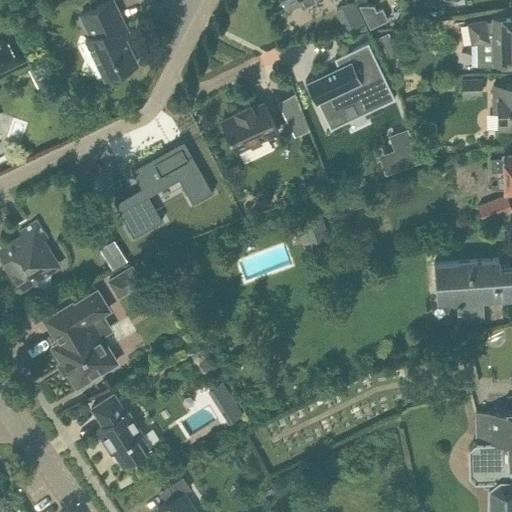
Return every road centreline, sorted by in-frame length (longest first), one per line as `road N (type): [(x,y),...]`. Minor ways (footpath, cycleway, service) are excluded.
road 1 (residential): [(0,179),(149,107),(212,0)]
road 2 (residential): [(81,511),(8,411)]
